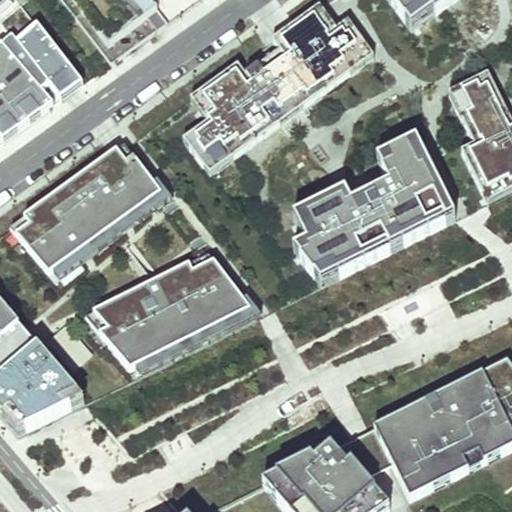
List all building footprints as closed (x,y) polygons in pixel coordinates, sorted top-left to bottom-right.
[(58,0),(111,68),(118,63),(69,0),(58,0)] [(69,0),(118,63),(168,28),(146,0),(125,0),(120,4),(116,0),(69,0)] [(387,0),(412,34),(458,0),(387,0)] [(272,44),(280,55),(246,80),(238,69),(191,103),(208,126),(183,144),(209,180),(292,120),(374,61),(348,25),(336,34),(320,10),(272,44)] [(0,143),(80,84),(33,26),(0,53),(0,143)] [(511,195),(511,126),(507,116),(489,78),(448,97),(474,149),(461,156),(487,208),(511,195)] [(303,218),(293,223),(305,247),(302,248),(294,255),(318,286),(321,290),(455,224),(416,145),(377,165),(384,177),(371,184),(376,197),(362,204),(352,209),(346,196),(303,218)] [(125,150),(9,233),(49,279),(53,276),(162,199),(159,196),(125,150)] [(163,193),(159,196),(162,199),(53,276),(59,284),(168,207),(172,204),(163,193)] [(209,260),(88,320),(131,375),(136,372),(251,315),(249,312),(209,260)] [(0,341),(20,331),(0,306),(0,341)] [(253,309),(249,312),(251,315),(136,372),(140,380),(256,322),(261,320),(253,309)] [(49,345),(73,374),(92,358),(67,329),(49,345)] [(20,331),(0,341),(0,372),(38,353),(28,341),(20,331)] [(38,353),(0,372),(0,419),(12,433),(26,427),(32,434),(71,414),(65,407),(78,401),(38,353)] [(502,379),(511,374),(511,370),(508,365),(495,372),(502,379)] [(495,372),(373,433),(410,504),(434,492),(426,476),(443,468),(451,483),(469,474),(461,458),(493,442),(501,458),(511,452),(511,374),(502,379),(495,372)] [(65,407),(71,414),(84,408),(78,401),(65,407)] [(12,433),(18,441),(32,434),(26,427),(12,433)] [(373,433),(345,447),(360,464),(364,483),(392,469),(373,433)] [(461,458),(469,474),(501,458),(493,442),(461,458)] [(291,491),(272,500),(282,511),(388,511),(364,483),(360,464),(345,447),(336,451),(314,468),(311,464),(281,479),(291,491)] [(426,476),(434,492),(451,483),(443,468),(426,476)] [(281,479),(263,488),(272,500),(291,491),(281,479)]
